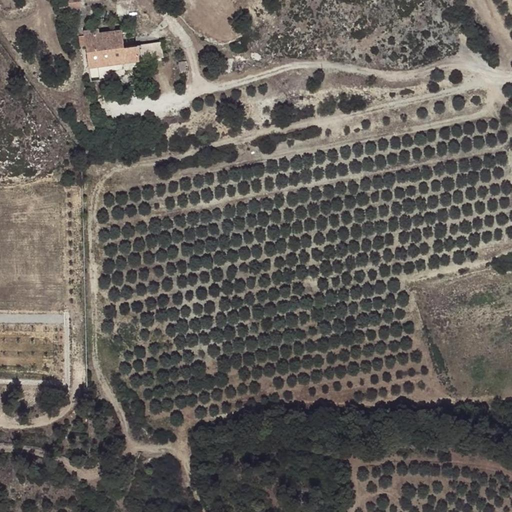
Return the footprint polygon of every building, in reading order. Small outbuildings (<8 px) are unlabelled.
[(78,11),(77,3),(55,6),(56,15),(78,11)] [(99,66),(138,61),(154,59),(152,44),(136,46),(123,48),(121,31),(83,37),(84,42),(86,55),(91,84),(100,82),(99,66)] [(152,44),(154,59),(163,58),(161,43),(152,44)] [(185,69),(183,62),(175,65),(178,73),(185,69)] [(17,228),(17,248),(59,248),(59,228),(17,228)] [(0,272),(0,303),(59,303),(59,272),(0,272)] [(0,330),(59,330),(59,310),(0,310),(0,330)] [(0,337),(0,368),(60,368),(59,337),(0,337)]
